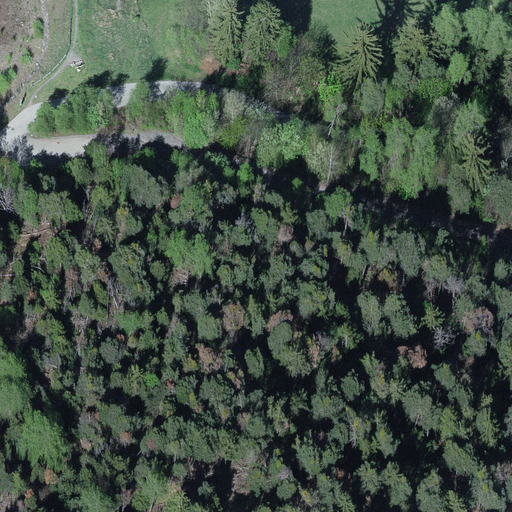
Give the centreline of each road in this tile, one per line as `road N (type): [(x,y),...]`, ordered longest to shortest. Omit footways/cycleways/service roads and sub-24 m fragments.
road 1 (track): [(16,134),(47,154),(142,139),(245,176),(373,197),(511,238)]
road 2 (unclassified): [(511,140),(344,128),(224,94),(173,90),(99,97),(49,112),(16,134)]
